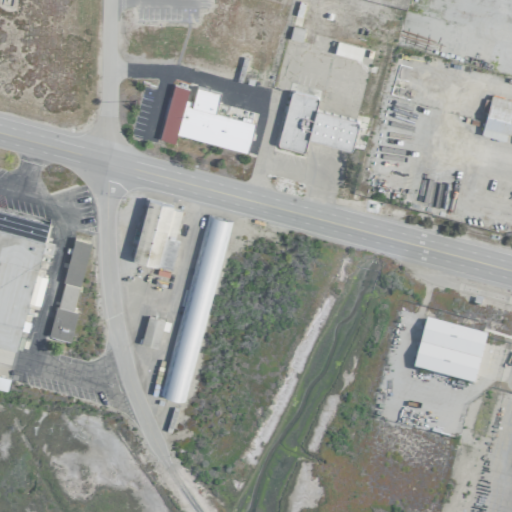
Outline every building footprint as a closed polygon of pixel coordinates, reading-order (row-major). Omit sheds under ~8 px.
[(302,29),(291,26),(288,37),(300,40),(302,29)] [(252,121),(213,113),(217,91),(194,86),(191,100),(183,99),(186,87),(169,84),(158,138),(172,141),(173,134),(246,150),(252,121)] [(313,109),(316,95),(288,89),(275,145),(302,151),(305,138),(349,148),(356,119),(313,109)] [(511,101),(488,96),(485,110),(484,110),(478,134),(503,139),(504,132),(511,134),(511,101)] [(179,209),(170,208),(171,203),(143,197),(130,259),(170,268),(176,239),(172,238),(179,209)] [(0,343),(14,347),(24,302),(37,305),(44,276),(33,274),(39,250),(49,253),(51,243),(42,241),(47,220),(0,209),(0,343)] [(214,258),(220,259),(229,219),(201,213),(161,395),(182,400),(214,258)] [(87,241),(70,236),(48,335),(68,340),(75,310),(72,309),(87,241)] [(154,347),(162,319),(146,315),(138,342),(154,347)] [(471,381),(483,332),(422,317),(410,367),(471,381)] [(26,323),(20,322),(15,348),(21,349),(26,323)]
